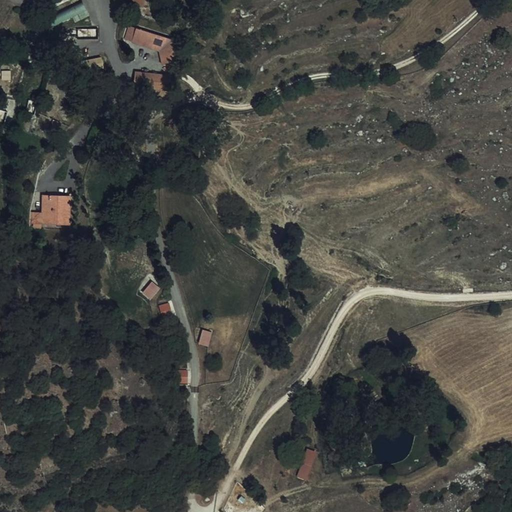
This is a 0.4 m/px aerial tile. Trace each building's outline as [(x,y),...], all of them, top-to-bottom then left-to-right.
[(52,34),(89,15),(81,0),(74,0),(43,16),(52,34)] [(171,38),(129,25),(124,38),(159,50),(163,64),(176,61),(171,38)] [(98,29),(78,29),(78,39),(98,39),(98,29)] [(103,56),(83,60),(85,70),(105,66),(103,56)] [(10,70),(2,71),(2,79),(11,78),(10,70)] [(136,73),(134,84),(170,88),(172,74),(142,71),(141,74),(136,73)] [(41,229),(41,224),(70,225),(71,196),(43,196),(42,213),(31,212),(31,223),(33,224),(33,229),(41,229)] [(154,278),(141,294),(148,301),(161,285),(154,278)] [(169,303),(159,306),(164,323),(174,319),(169,303)] [(203,329),(199,342),(208,344),(211,332),(203,329)] [(186,370),(171,370),(175,384),(186,384),(186,370)] [(308,449),(297,474),(306,477),(317,454),(308,449)]
